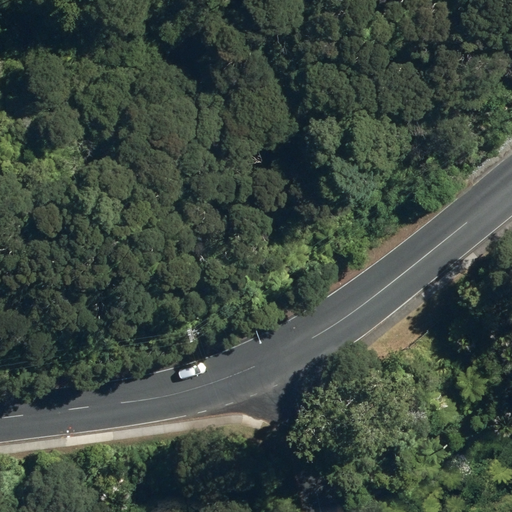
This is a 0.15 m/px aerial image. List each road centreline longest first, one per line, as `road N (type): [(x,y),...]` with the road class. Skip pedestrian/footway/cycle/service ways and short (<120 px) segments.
road 1 (tertiary): [(291,355),(189,392),(0,422)]
road 2 (tertiary): [(511,184),(396,282),(291,355)]
road 3 (residential): [(291,355),(321,511)]
